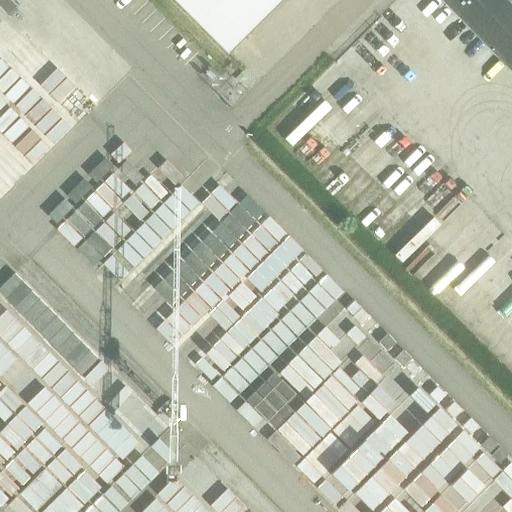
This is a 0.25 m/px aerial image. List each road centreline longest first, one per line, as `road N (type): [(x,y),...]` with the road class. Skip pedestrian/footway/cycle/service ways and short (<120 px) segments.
road 1 (unknown): [(311,511),(14,219)]
road 2 (unknown): [(511,419),(237,122)]
road 3 (unknown): [(0,232),(118,129),(179,119),(237,122)]
road 4 (unknown): [(237,122),(210,106),(101,0)]
road 5 (unclassified): [(360,0),(237,122)]
